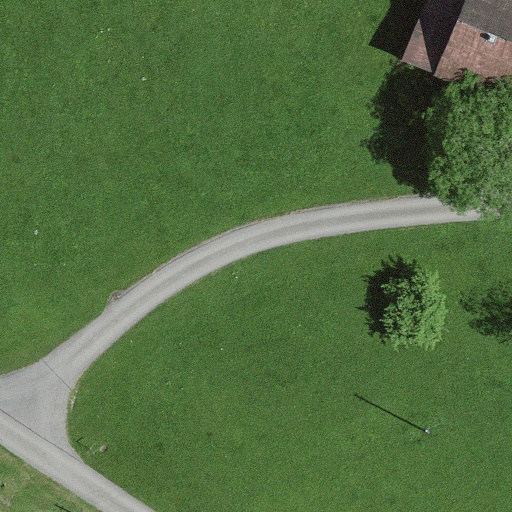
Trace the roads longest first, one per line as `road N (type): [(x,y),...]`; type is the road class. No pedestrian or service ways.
road 1 (unclassified): [(0,425),(169,282),(292,231),(511,193)]
road 2 (unclassified): [(0,425),(130,511)]
